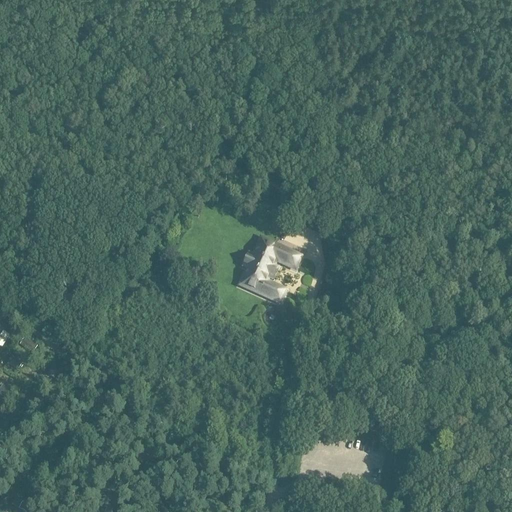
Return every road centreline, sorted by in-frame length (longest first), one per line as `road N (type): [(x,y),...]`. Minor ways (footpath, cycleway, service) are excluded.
road 1 (track): [(0,309),(275,494)]
road 2 (track): [(275,494),(277,428),(319,269),(317,253),(300,237)]
road 3 (track): [(235,0),(327,119)]
